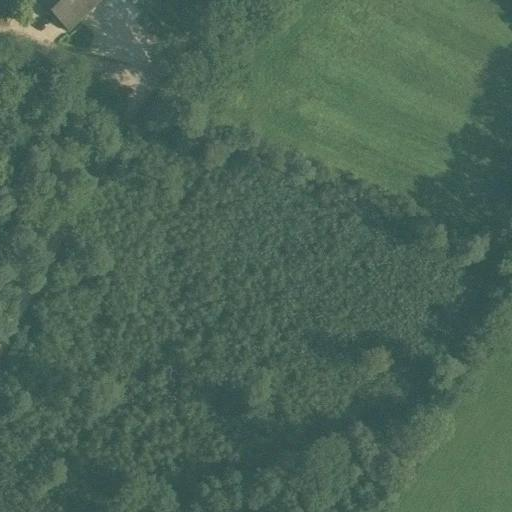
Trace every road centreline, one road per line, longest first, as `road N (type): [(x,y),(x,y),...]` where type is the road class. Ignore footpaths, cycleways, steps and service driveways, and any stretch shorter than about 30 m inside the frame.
road 1 (track): [(225,0),(152,79),(0,359)]
road 2 (track): [(152,79),(0,41)]
